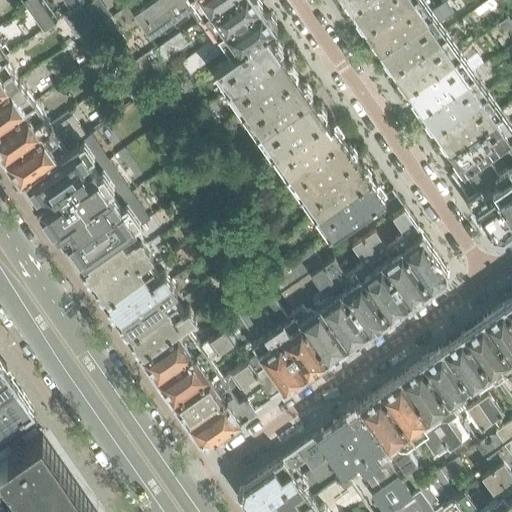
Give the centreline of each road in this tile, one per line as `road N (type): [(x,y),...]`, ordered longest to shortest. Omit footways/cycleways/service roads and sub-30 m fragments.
road 1 (residential): [(194,486),(487,276)]
road 2 (residential): [(487,276),(297,0)]
road 3 (secondary): [(194,486),(0,222)]
road 4 (secondary): [(0,291),(154,511)]
